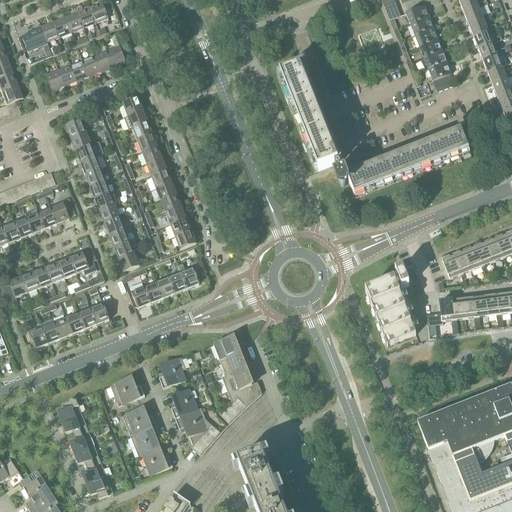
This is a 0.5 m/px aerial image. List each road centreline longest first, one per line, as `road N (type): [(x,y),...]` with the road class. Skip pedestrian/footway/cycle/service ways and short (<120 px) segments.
road 1 (residential): [(0,394),(274,284)]
road 2 (residential): [(149,75),(215,250)]
road 3 (tertiary): [(288,254),(220,85)]
road 4 (residential): [(305,191),(251,70)]
